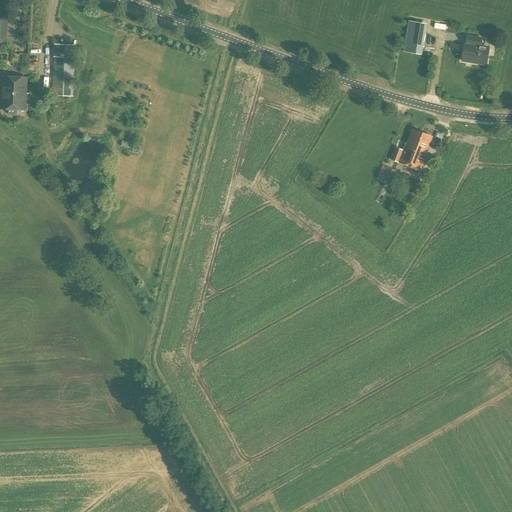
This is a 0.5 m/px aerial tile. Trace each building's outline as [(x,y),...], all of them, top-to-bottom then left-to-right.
[(421,54),(426,24),(408,21),(403,51),(421,54)] [(481,47),(482,38),(466,35),(465,44),(464,44),(461,61),(485,65),(488,48),(481,47)] [(73,96),(75,46),(54,44),(51,95),(58,95),(57,100),(68,100),(68,96),(73,96)] [(2,92),(25,94),(26,77),(3,76),(2,92)] [(24,110),(25,94),(2,92),(1,109),(8,109),(8,113),(10,116),(14,116),(16,114),(17,110),(24,110)] [(426,151),(432,137),(412,129),(406,144),(405,143),(402,150),(395,147),(390,159),(420,171),(428,152),(426,151)] [(140,152),(141,145),(133,144),(132,151),(140,152)] [(387,184),(394,170),(383,165),(376,179),(387,184)] [(403,216),(406,210),(401,207),(398,213),(403,216)]
